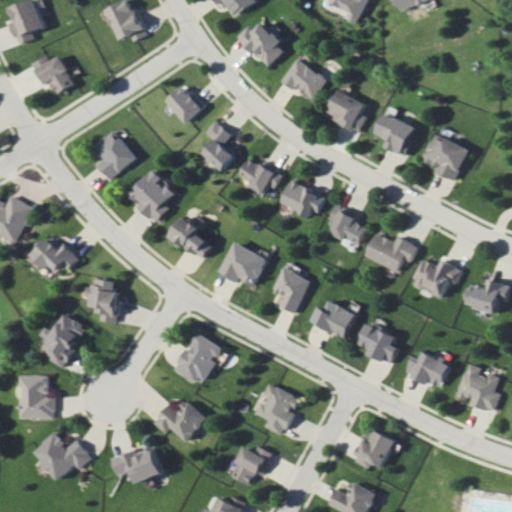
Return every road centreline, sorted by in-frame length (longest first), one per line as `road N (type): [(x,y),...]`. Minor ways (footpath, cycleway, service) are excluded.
road 1 (residential): [(511,454),(440,429),(181,288),(95,218),(33,140)]
road 2 (residential): [(192,34),(279,124),(511,244)]
road 3 (residential): [(0,161),(192,34)]
road 4 (residential): [(284,511),(352,383)]
road 5 (residential): [(114,398),(181,288)]
